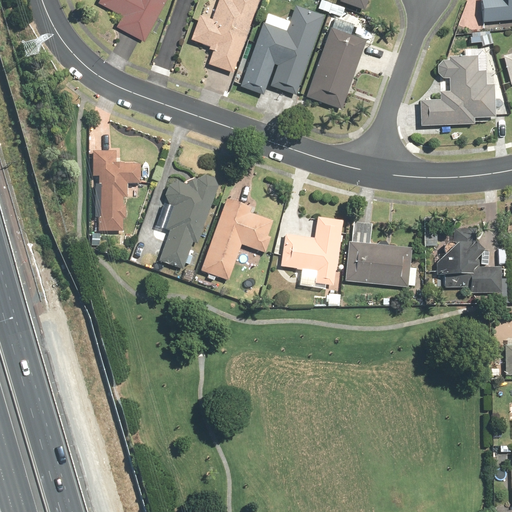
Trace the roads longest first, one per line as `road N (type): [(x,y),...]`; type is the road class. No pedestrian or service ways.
road 1 (residential): [(367,171),(101,78),(67,49),(43,0)]
road 2 (motorway): [(0,268),(71,511)]
road 3 (residential): [(423,0),(367,171)]
road 4 (residential): [(511,170),(448,178),(367,171)]
